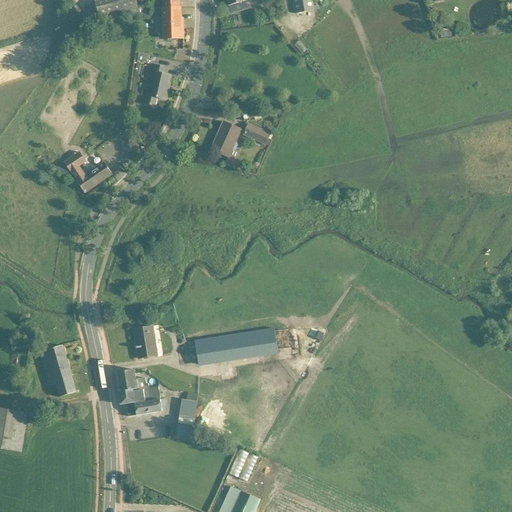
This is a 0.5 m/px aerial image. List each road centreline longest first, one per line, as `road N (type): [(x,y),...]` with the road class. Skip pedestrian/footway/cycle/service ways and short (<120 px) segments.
road 1 (secondary): [(87,312),(97,234),(169,147),(186,114),(204,44),(205,0)]
road 2 (primary): [(109,511),(108,431),(87,312)]
